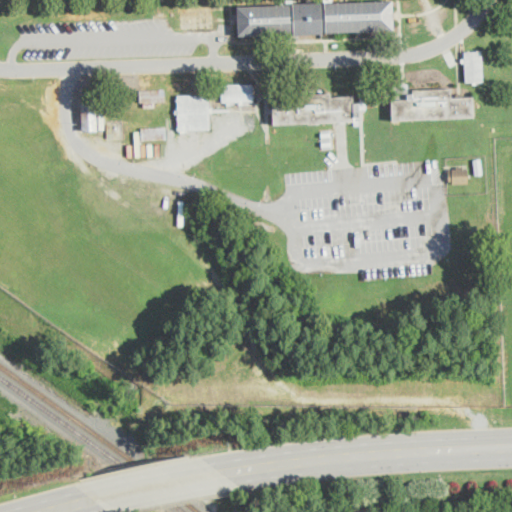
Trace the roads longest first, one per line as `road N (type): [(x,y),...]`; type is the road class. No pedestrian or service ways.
road 1 (primary): [(511,446),(221,476)]
road 2 (primary): [(221,476),(94,500)]
